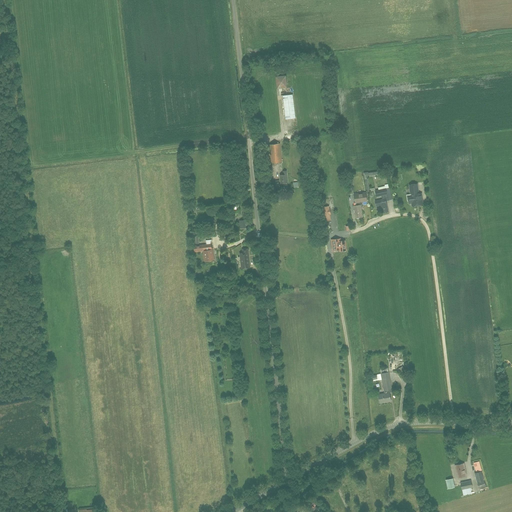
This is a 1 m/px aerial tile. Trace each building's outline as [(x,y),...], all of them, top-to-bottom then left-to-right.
[(277,89),(287,88),(286,76),(276,77),(277,89)] [(295,119),(292,95),(283,96),(285,120),(295,119)] [(265,122),(279,121),(277,97),(263,98),(265,122)] [(271,164),(282,163),(280,144),(269,145),(271,164)] [(367,176),(383,174),(382,171),(364,173),(365,179),(368,179),(367,176)] [(370,192),(374,191),(373,188),(369,189),(367,180),(365,180),(368,192),(370,192)] [(423,205),(421,194),(418,194),(417,184),(410,185),(411,198),(408,198),(409,204),(412,203),(412,206),(423,205)] [(385,196),(391,195),(389,188),(386,189),(378,191),(379,196),(382,195),(383,199),(375,201),(377,206),(380,205),(382,213),(389,211),(385,196)] [(357,206),(354,206),(356,218),(363,217),(361,207),(363,202),(367,201),(366,193),(354,195),(355,203),(356,203),(357,206)] [(199,222),(200,225),(200,230),(206,229),(210,229),(210,230),(216,229),(214,220),(209,221),(204,222),(199,222)] [(191,232),(192,244),(199,244),(199,236),(196,236),(196,232),(191,232)] [(333,251),(339,250),(339,252),(346,251),(345,241),(341,241),(340,239),(331,240),(333,251)] [(212,245),(194,246),(195,252),(203,251),(204,261),(213,260),(213,252),(212,252),(212,245)] [(243,253),(240,254),(242,269),(250,268),(248,249),(243,250),(243,253)] [(398,369),(402,376),(407,373),(403,366),(398,369)] [(389,372),(381,374),(384,391),(385,391),(385,394),(379,395),(380,403),(391,401),(390,393),(393,392),(392,389),(389,372)] [(396,446),(399,451),(400,451),(402,456),(406,455),(401,444),(396,446)] [(361,463),(364,469),(369,466),(367,464),(371,462),(369,459),(361,463)] [(458,477),(467,476),(464,463),(456,465),(458,477)] [(484,480),(481,472),(475,474),(477,482),(484,480)] [(445,479),(447,488),(454,487),(453,478),(445,479)] [(384,485),(385,491),(402,488),(400,481),(384,485)] [(462,489),(472,487),(471,481),(461,483),(462,489)] [(366,494),(365,490),(361,491),(359,484),(355,485),(358,496),(366,494)] [(363,507),(370,506),(368,497),(361,498),(363,507)]
